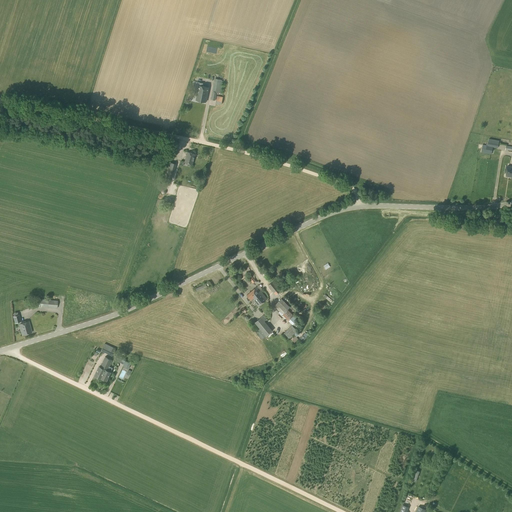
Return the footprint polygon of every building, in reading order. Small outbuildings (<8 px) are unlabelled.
[(214,83),(212,92),(217,93),(221,94),(223,84),(222,84),(214,83)] [(206,102),(209,88),(202,86),(199,86),(196,100),(206,102)] [(498,148),(500,138),(484,135),(481,153),(491,154),(492,147),(498,148)] [(193,165),(195,154),(187,152),(184,162),(193,165)] [(172,180),(176,164),(170,162),(165,178),(172,180)] [(276,295),(281,291),(273,281),(268,286),(276,295)] [(259,285),(247,295),(252,301),(253,300),(258,306),(262,303),(267,299),(260,291),(262,289),(259,285)] [(215,299),(220,294),(216,288),(210,293),(215,299)] [(294,315),(288,310),(290,307),(281,299),(274,306),(283,314),(281,316),(285,319),(286,318),(288,321),(294,315)] [(57,309),(58,301),(49,300),(48,308),(57,309)] [(21,321),(19,315),(13,316),(15,323),(18,322),(19,324),(18,324),(22,335),(32,332),(29,321),(21,323),(21,321)] [(266,336),(272,331),(264,321),(267,319),(264,315),(255,323),(266,336)] [(303,342),(308,335),(305,332),(303,335),(302,335),(299,339),(303,342)] [(109,355),(113,347),(105,343),(101,351),(109,355)] [(124,364),(126,359),(117,355),(114,360),(124,364)] [(108,370),(109,367),(112,360),(105,357),(100,367),(99,366),(95,376),(101,379),(101,378),(104,373),(100,371),(102,367),(108,370)] [(104,373),(101,378),(106,381),(110,372),(112,368),(109,367),(108,370),(102,367),(100,371),(104,373)]
